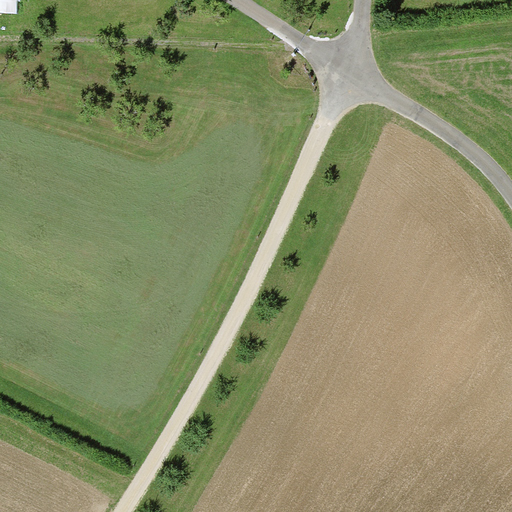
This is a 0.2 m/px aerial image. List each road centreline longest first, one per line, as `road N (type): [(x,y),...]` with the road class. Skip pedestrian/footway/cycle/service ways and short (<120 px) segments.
road 1 (track): [(117,511),(269,245),(343,70)]
road 2 (track): [(343,70),(471,145),(511,195)]
